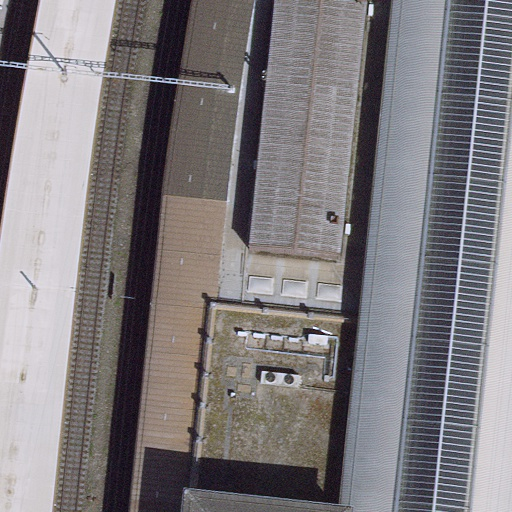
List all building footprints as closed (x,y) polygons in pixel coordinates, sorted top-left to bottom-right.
[(117,0),(41,0),(13,174),(0,269),(0,511),(53,511),(90,176),(108,51),(117,0)] [(190,511),(211,309),(226,171),(238,58),(247,0),(195,0),(168,174),(159,259),(132,511),(190,511)] [(401,0),(247,0),(238,58),(226,171),(211,309),(276,315),(338,322),(367,324),(373,268),(389,112),(400,14),(401,0)] [(511,511),(511,0),(401,0),(400,14),(389,112),(373,268),(367,324),(351,482),(347,511),(511,511)] [(211,309),(190,511),(347,511),(351,482),(367,324),(338,322),(276,315),(211,309)]
